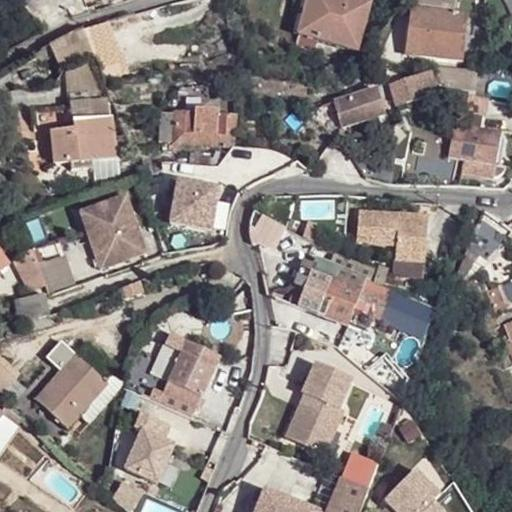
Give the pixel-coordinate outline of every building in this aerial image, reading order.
[(38,4),(35,0),(19,0),(22,5),(25,9),(38,4)] [(46,0),(38,4),(25,9),(42,25),(47,31),(62,23),(72,19),(91,14),(84,0),(46,0)] [(303,0),(294,33),(298,34),(308,0),(303,0)] [(359,52),(374,3),(361,0),(333,0),(333,2),(326,0),(308,0),(298,34),(359,52)] [(447,8),(447,0),(412,0),(411,11),(455,16),(456,9),(447,8)] [(455,16),(411,11),(406,55),(462,61),(466,17),(455,16)] [(132,28),(115,31),(118,45),(125,44),(130,68),(177,61),(173,37),(136,42),(132,28)] [(94,58),(82,31),(53,46),(65,73),(94,58)] [(389,86),(396,107),(438,94),(432,74),(389,86)] [(375,92),(331,104),(339,129),(383,117),(375,92)] [(461,111),(459,115),(484,121),(485,116),(488,102),(463,97),(461,111)] [(75,122),(110,118),(109,104),(72,106),(73,125),(75,122)] [(173,119),(168,119),(167,144),(233,147),(235,120),(219,119),(219,114),(196,113),(195,118),(173,117),(173,119)] [(484,121),(459,115),(457,127),(459,128),(484,133),(486,121),(484,121)] [(110,118),(75,122),(73,125),(74,130),(52,133),(56,165),(79,163),(80,166),(93,164),(121,159),(120,155),(114,117),(113,117),(110,118)] [(484,133),(459,128),(457,138),(453,158),(468,161),(465,177),(496,183),(498,183),(501,183),(503,182),(505,180),(506,179),(507,177),(508,175),(508,173),(497,171),(504,137),(484,133)] [(443,135),(438,155),(453,158),(457,138),(443,135)] [(121,159),(93,164),(95,176),(109,174),(109,171),(134,166),(129,153),(120,155),(121,159)] [(213,235),(221,190),(176,181),(167,226),(213,235)] [(129,196),(82,213),(103,270),(149,254),(129,196)] [(430,220),(362,215),(360,244),(400,248),(399,263),(427,265),(430,220)] [(276,252),(284,227),(256,218),(248,243),(276,252)] [(33,292),(49,287),(40,265),(36,252),(17,263),(33,292)] [(0,276),(11,268),(0,253),(0,276)] [(61,258),(40,265),(49,287),(51,292),(76,283),(67,257),(61,260),(61,258)] [(364,284),(313,265),(311,269),(309,278),(358,296),(364,284)] [(291,294),(301,297),(309,278),(311,269),(301,267),(291,294)] [(358,296),(309,278),(301,297),(297,311),(347,331),(348,329),(355,309),(358,296)] [(147,282),(125,290),(129,302),(150,295),(147,282)] [(20,323),(51,317),(47,296),(17,302),(20,323)] [(348,329),(358,333),(366,315),(367,313),(355,309),(348,329)] [(511,316),(499,322),(511,352),(507,353),(511,364),(511,316)] [(170,386),(183,357),(217,372),(222,362),(173,338),(154,379),(169,385),(170,386)] [(108,384),(62,343),(47,359),(62,373),(38,400),(72,431),(84,418),(112,388),(108,384)] [(0,356),(0,390),(6,395),(23,378),(0,356)] [(183,357),(170,386),(203,400),(217,372),(183,357)] [(300,408),(286,441),(324,458),(343,416),(338,414),(352,384),(315,368),(301,398),(305,399),(316,404),(312,413),(300,408)] [(116,375),(108,384),(112,388),(84,418),(93,426),(128,387),(116,375)] [(170,386),(169,385),(163,396),(198,413),(203,400),(170,386)] [(316,404),(305,399),(300,408),(312,413),(316,404)] [(1,419),(0,420),(0,456),(19,430),(3,417),(1,419)] [(166,441),(171,430),(146,419),(141,430),(166,441)] [(149,444),(136,476),(174,492),(178,482),(193,489),(205,459),(189,453),(186,459),(149,444)] [(366,494),(376,469),(349,459),(340,483),(366,494)] [(415,479),(390,505),(396,511),(426,511),(431,508),(437,501),(415,479)] [(361,510),(366,494),(340,483),(334,499),(361,510)] [(257,510),(255,511),(304,511),(262,496),(257,510)] [(359,511),(361,510),(334,499),(329,511),(359,511)]
